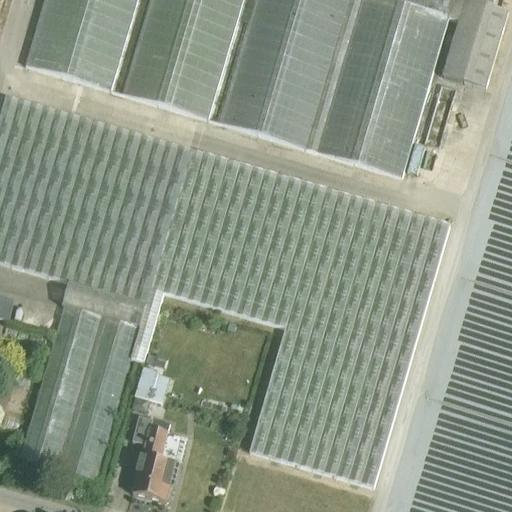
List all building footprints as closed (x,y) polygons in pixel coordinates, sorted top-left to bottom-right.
[(46,0),(26,69),(403,181),(449,22),(455,0),(46,0)] [(509,16),(455,0),(449,22),(460,26),(444,80),(486,92),(509,16)] [(442,88),(424,147),(440,151),(457,92),(442,88)] [(192,153),(7,100),(0,123),(0,265),(71,286),(56,336),(20,461),(97,484),(192,153)] [(13,303),(0,299),(0,319),(0,320),(0,321),(8,323),(13,303)] [(167,405),(172,375),(141,369),(135,399),(167,405)] [(171,427),(140,419),(133,444),(147,447),(144,458),(143,458),(133,496),(167,505),(172,485),(176,486),(181,468),(161,462),(171,427)]
